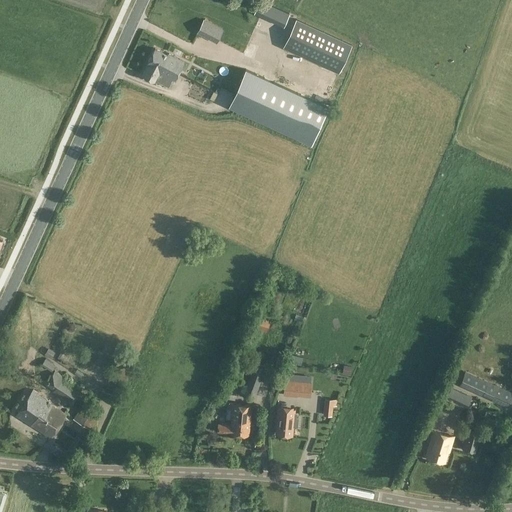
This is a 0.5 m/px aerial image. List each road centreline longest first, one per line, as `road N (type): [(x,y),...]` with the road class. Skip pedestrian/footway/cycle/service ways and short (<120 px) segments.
road 1 (residential): [(511,508),(442,507),(265,477),(0,463)]
road 2 (tertiary): [(0,316),(144,0)]
